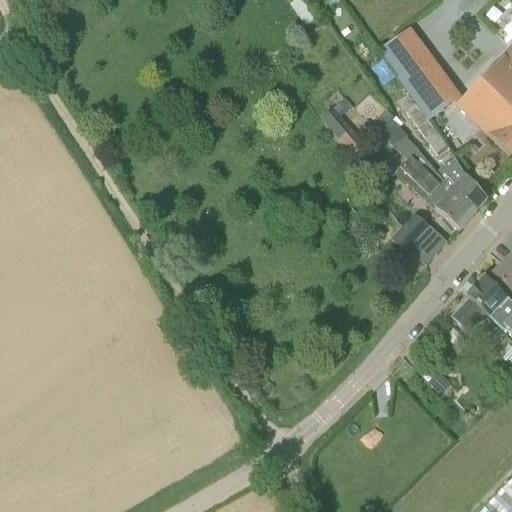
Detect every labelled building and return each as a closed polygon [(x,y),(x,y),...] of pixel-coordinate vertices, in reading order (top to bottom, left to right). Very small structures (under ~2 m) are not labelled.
[(426,122),(445,109),(395,40),(378,52),(381,56),(398,82),(407,95),(426,122)] [(457,107),(511,161),(511,52),(511,51),(457,107)] [(343,122),(354,112),(343,100),(332,111),(320,122),(354,157),(365,146),(343,122)] [(439,177),(435,174),(434,174),(416,151),(405,141),(407,139),(391,124),(393,120),(385,112),(370,129),(406,162),(398,171),(426,198),(422,202),(434,213),(459,235),(476,216),(450,194),(450,193),(439,181),(439,177)] [(443,167),(435,174),(439,177),(439,181),(450,193),(450,194),(476,216),(476,215),(475,215),(487,202),(455,166),(452,160),(453,160),(447,151),(437,158),(443,167)] [(425,269),(415,254),(401,269),(415,281),(425,269)] [(495,280),(490,286),(504,300),(510,294),(511,296),(511,257),(493,278),(495,280)] [(490,286),(484,280),(477,288),(477,287),(466,299),(467,300),(450,319),(464,332),(467,329),(469,331),(488,320),(504,335),(506,333),(511,338),(511,307),(504,300),(490,286)] [(427,384),(442,398),(445,401),(454,391),(437,375),(427,384)] [(511,511),(511,480),(481,511),(511,511)]
